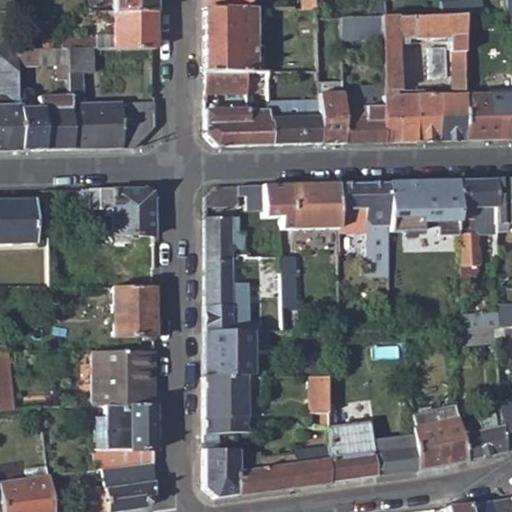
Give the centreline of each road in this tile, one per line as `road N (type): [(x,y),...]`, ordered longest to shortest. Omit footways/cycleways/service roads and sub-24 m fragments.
road 1 (residential): [(175,511),(175,168)]
road 2 (residential): [(175,168),(511,161)]
road 3 (residential): [(299,508),(437,489),(511,467)]
road 4 (residential): [(0,172),(175,168)]
road 5 (residential): [(175,168),(175,0)]
